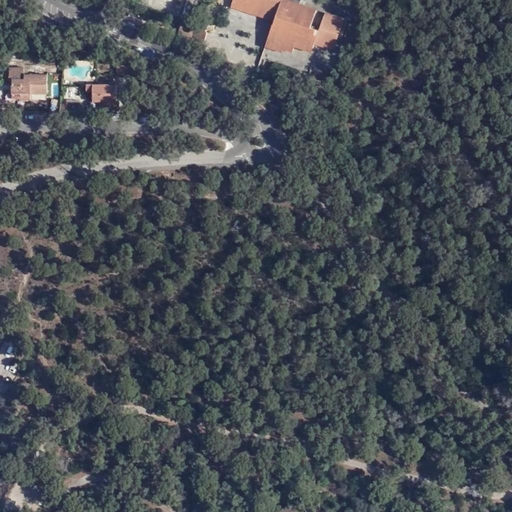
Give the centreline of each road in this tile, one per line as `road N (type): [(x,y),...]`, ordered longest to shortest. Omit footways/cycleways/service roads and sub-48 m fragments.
road 1 (unclassified): [(511,490),(466,490),(283,438),(126,405),(81,411),(45,440),(32,468),(38,493),(75,486),(96,472),(141,486),(172,511)]
road 2 (unclassified): [(260,141),(351,232),(473,394),(511,407)]
road 3 (residential): [(260,141),(241,153),(83,166),(0,189)]
road 4 (residential): [(260,141),(177,125),(0,120)]
road 5 (residential): [(79,0),(200,72),(258,120),(260,141)]
